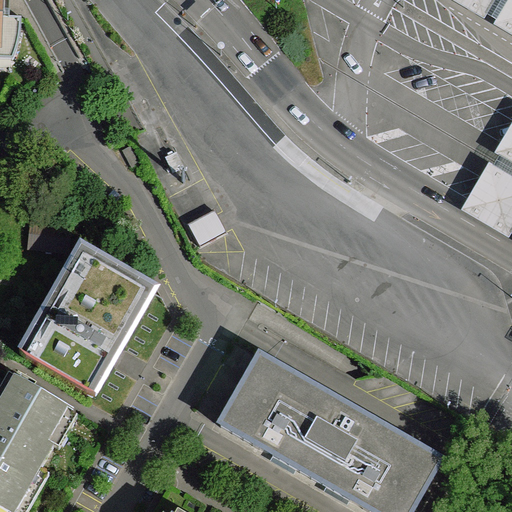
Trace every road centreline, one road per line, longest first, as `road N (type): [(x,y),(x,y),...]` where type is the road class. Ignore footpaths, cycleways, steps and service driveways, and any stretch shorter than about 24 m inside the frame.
road 1 (residential): [(116,511),(224,323),(137,193),(67,130)]
road 2 (primary): [(206,0),(353,159),(511,265)]
road 3 (unknown): [(302,195),(433,215)]
